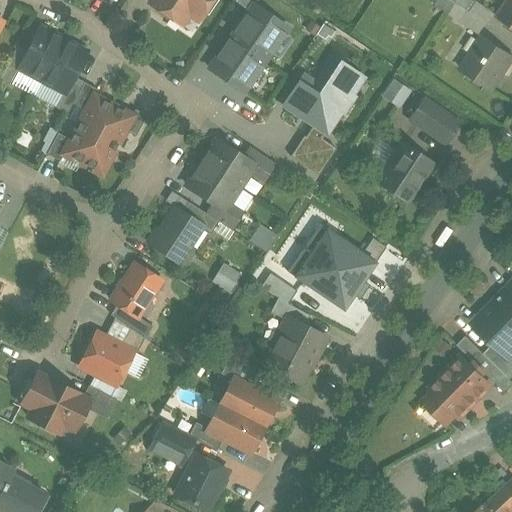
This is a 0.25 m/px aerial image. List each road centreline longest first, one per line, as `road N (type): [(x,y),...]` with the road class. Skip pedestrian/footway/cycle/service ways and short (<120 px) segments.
road 1 (secondary): [(277,511),(511,171)]
road 2 (residential): [(108,226),(171,137),(182,105),(162,78),(90,27),(32,0)]
road 3 (residential): [(51,355),(108,226)]
road 4 (track): [(283,502),(406,473)]
road 5 (residential): [(0,165),(108,226)]
